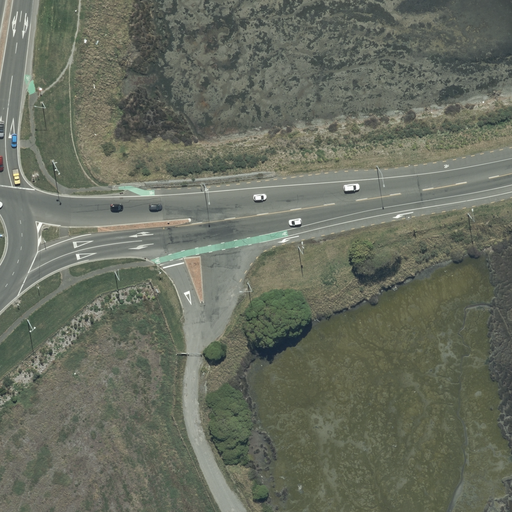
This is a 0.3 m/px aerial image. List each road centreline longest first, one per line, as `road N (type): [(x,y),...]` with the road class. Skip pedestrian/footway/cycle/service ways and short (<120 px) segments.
road 1 (secondary): [(295,210),(220,231),(74,247),(11,273)]
road 2 (secondary): [(12,209),(211,201),(295,210)]
road 3 (secondary): [(511,173),(295,210)]
road 4 (trunk): [(24,0),(4,143),(10,205)]
road 5 (track): [(233,511),(194,430),(189,385),(198,354)]
